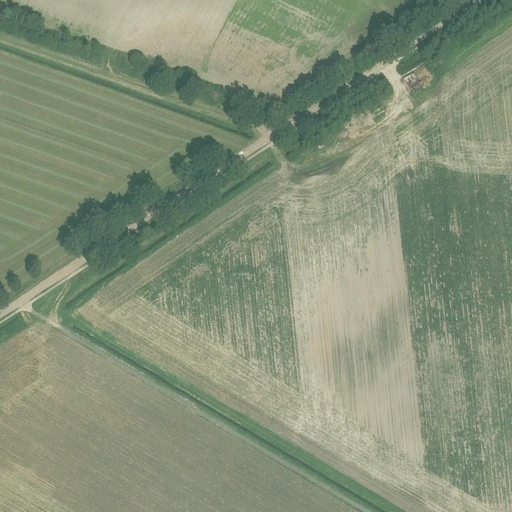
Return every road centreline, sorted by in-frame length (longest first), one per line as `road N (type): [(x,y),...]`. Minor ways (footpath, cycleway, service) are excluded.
road 1 (track): [(478,0),(0,316)]
road 2 (unknown): [(0,36),(269,137)]
